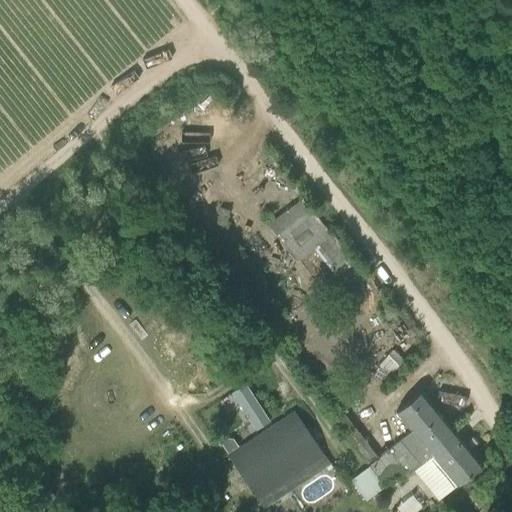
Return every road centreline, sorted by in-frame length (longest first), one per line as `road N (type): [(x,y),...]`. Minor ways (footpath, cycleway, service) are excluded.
road 1 (track): [(179,0),(511,440)]
road 2 (track): [(14,205),(228,485)]
road 3 (track): [(208,38),(0,217)]
